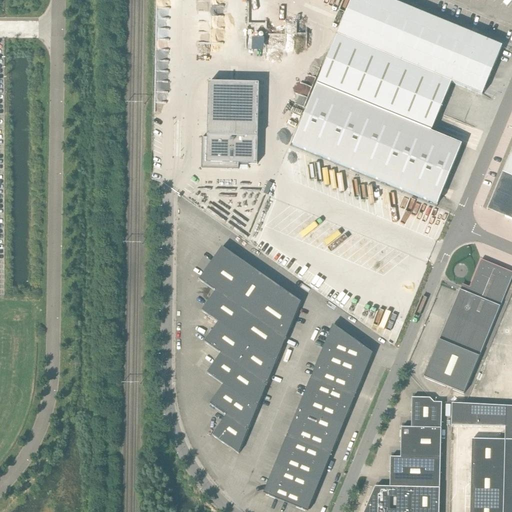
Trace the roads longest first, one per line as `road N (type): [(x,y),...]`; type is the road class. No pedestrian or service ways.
road 1 (unclassified): [(0,488),(24,458),(51,393),(58,0)]
road 2 (unclassified): [(168,169),(163,391),(178,447),(231,511)]
road 3 (unclassified): [(340,511),(458,230)]
road 4 (unknown): [(235,511),(318,311)]
road 5 (unclassified): [(458,230),(511,98)]
